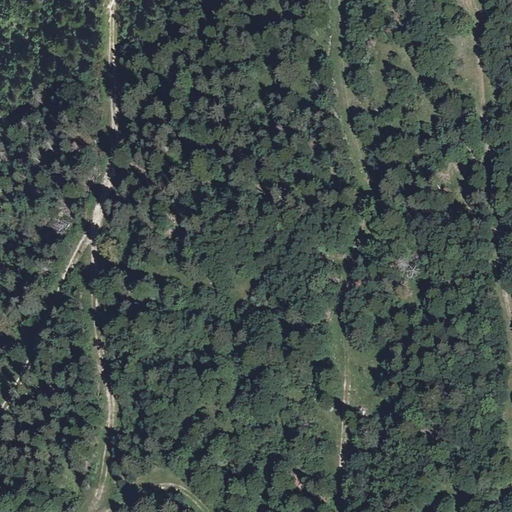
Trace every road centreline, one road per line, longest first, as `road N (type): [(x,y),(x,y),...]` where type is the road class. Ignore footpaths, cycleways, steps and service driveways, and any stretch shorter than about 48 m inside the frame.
road 1 (track): [(342,0),(346,103),(369,202),(341,300),(348,349),(343,511)]
road 2 (track): [(511,343),(497,280),(465,0)]
road 3 (track): [(96,219),(93,295),(108,425),(85,511)]
road 4 (track): [(112,0),(114,146),(96,219)]
road 5 (track): [(0,412),(96,219)]
